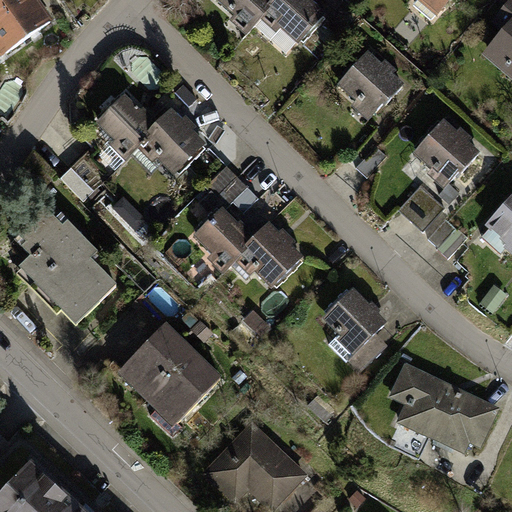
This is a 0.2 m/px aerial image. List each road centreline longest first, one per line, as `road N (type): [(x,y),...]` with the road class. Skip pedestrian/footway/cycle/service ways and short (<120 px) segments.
road 1 (residential): [(128,2),(430,303),(511,361)]
road 2 (tertiary): [(172,511),(0,343)]
road 3 (residential): [(128,2),(0,172)]
